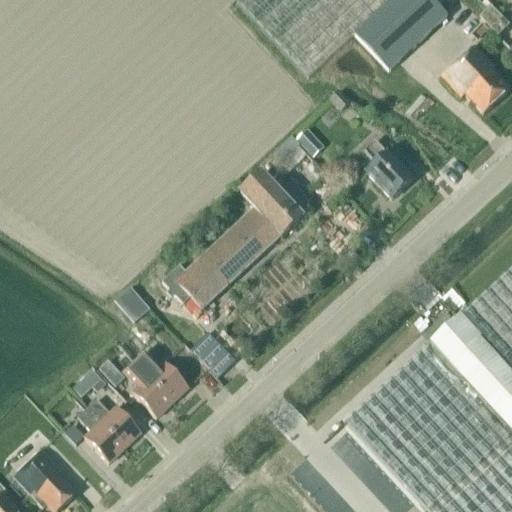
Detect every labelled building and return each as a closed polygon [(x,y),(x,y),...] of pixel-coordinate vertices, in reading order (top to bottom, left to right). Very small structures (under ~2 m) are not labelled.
[(244,0),(236,7),(307,83),(354,39),(388,76),(446,21),(426,0),(244,0)] [(478,22),(497,40),(509,28),(490,10),(478,22)] [(482,119),(509,95),(491,75),(494,72),(474,50),(440,81),(460,103),(464,99),(482,119)] [(349,108),(337,96),(328,105),(339,117),(349,108)] [(299,150),(311,162),(323,151),(306,134),(294,145),(299,150)] [(294,145),(290,141),(270,160),(279,169),(299,150),(294,145)] [(365,176),(391,204),(412,185),(386,157),(384,158),(375,148),(365,156),(375,167),(365,176)] [(281,243),(301,224),(260,180),(240,199),(253,214),(186,277),(179,270),(161,287),(181,308),(189,302),(201,315),(279,241),(281,243)] [(511,511),(511,270),(344,426),(422,511),(511,511)] [(144,312),(128,294),(128,293),(114,305),(115,307),(131,324),(144,312)] [(144,359),(134,369),(172,408),(188,393),(163,367),(157,373),(144,359)] [(172,408),(134,369),(124,378),(137,392),(131,398),(155,424),(172,408)] [(106,383),(114,392),(123,384),(114,375),(106,383)] [(81,403),(91,393),(82,384),(72,394),(81,403)] [(96,405),(86,414),(124,454),(140,438),(116,413),(109,419),(96,405)] [(124,454),(86,414),(77,423),(90,437),(83,443),(108,469),(124,454)] [(78,438),(79,436),(68,424),(57,434),(74,452),(83,443),(78,438)] [(45,511),(46,511),(47,511),(62,511),(75,500),(57,480),(60,477),(41,456),(13,482),(40,511),(45,511)] [(16,511),(2,496),(0,497),(0,511),(16,511)]
